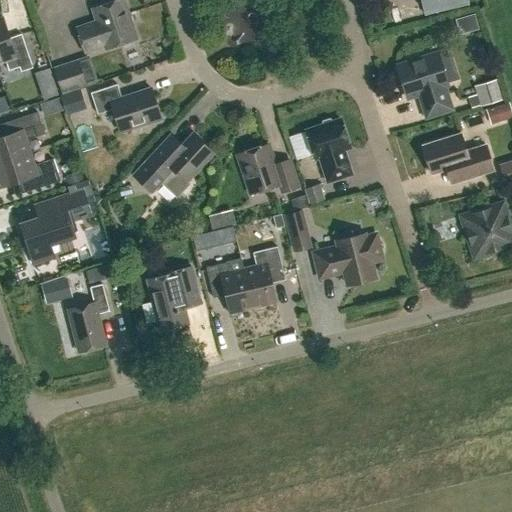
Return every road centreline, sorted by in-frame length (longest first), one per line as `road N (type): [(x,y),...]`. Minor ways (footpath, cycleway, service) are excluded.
road 1 (unclassified): [(25,414),(511,295)]
road 2 (unclassified): [(418,266),(352,70)]
road 3 (unclassified): [(281,96),(212,75),(187,49),(180,0)]
